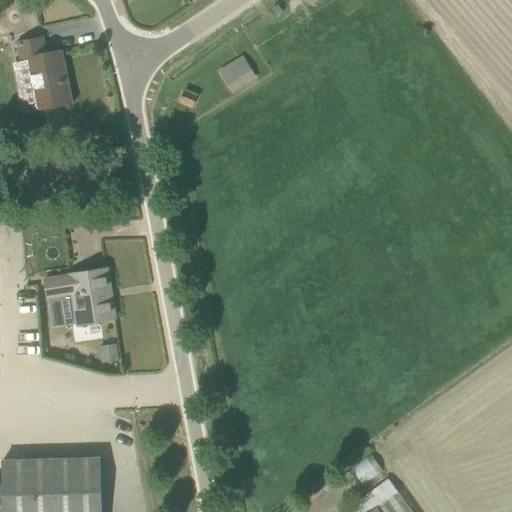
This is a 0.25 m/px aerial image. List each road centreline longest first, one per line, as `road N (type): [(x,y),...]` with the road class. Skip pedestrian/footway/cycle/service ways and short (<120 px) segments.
road 1 (unclassified): [(208,511),(125,65)]
road 2 (unclassified): [(125,65),(233,0)]
